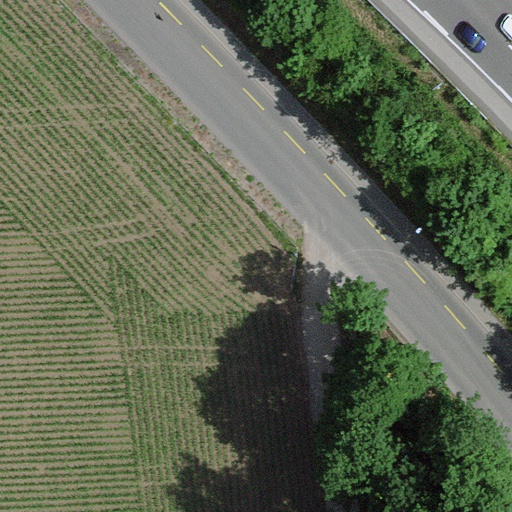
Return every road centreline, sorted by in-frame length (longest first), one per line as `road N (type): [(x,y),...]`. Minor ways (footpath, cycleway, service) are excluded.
road 1 (residential): [(124,0),(329,209),(511,421)]
road 2 (track): [(344,511),(318,306),(329,209)]
